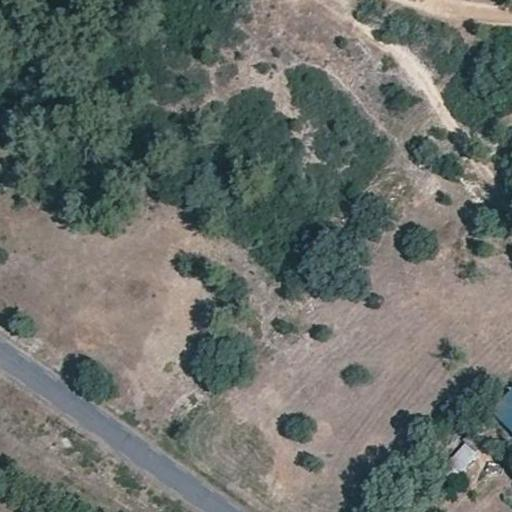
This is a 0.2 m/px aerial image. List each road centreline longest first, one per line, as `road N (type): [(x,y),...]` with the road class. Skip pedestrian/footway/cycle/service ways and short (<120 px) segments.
road 1 (tertiary): [(0,355),(221,511)]
road 2 (track): [(511,203),(417,62),(343,0)]
